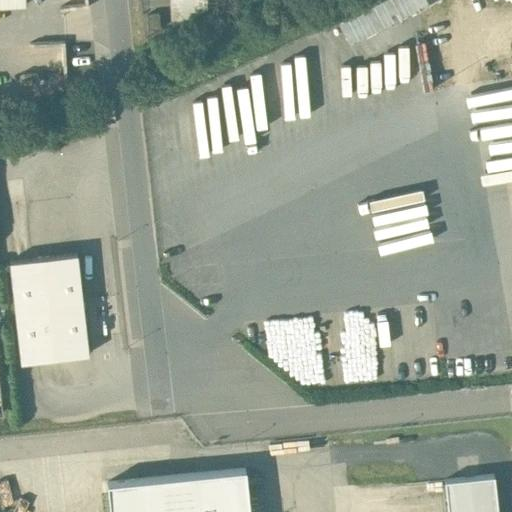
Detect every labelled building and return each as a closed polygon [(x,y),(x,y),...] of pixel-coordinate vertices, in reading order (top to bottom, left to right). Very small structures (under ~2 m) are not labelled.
[(173,0),(175,19),(211,17),(209,0),(173,0)] [(350,44),(429,3),(428,0),(381,0),(339,22),(350,44)] [(35,68),(68,70),(69,43),(36,42),(35,68)] [(77,252),(9,260),(21,360),(89,352),(77,252)] [(106,482),(109,511),(249,511),(244,468),(106,482)]
